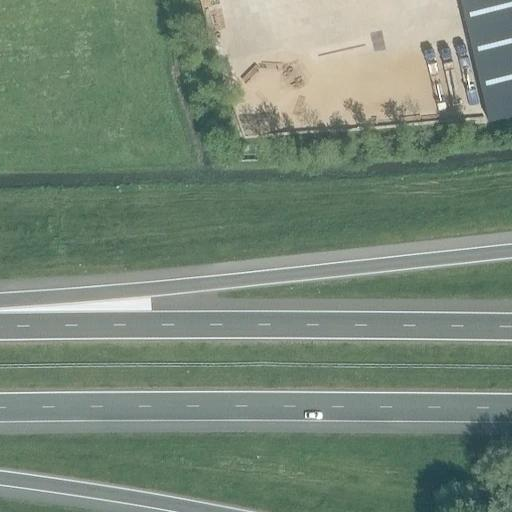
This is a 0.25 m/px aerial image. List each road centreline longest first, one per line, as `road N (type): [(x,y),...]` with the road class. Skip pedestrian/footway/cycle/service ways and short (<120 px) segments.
road 1 (motorway): [(511,251),(0,301)]
road 2 (motorway): [(0,407),(511,409)]
road 3 (motorway): [(511,327),(0,327)]
road 4 (motorway): [(0,479),(205,511)]
